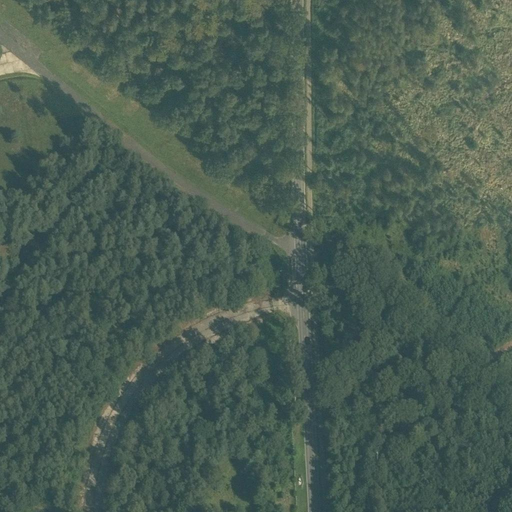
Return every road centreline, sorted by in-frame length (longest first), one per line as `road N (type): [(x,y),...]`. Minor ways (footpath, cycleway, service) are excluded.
road 1 (primary): [(298,232),(313,511)]
road 2 (primary): [(298,232),(297,0)]
